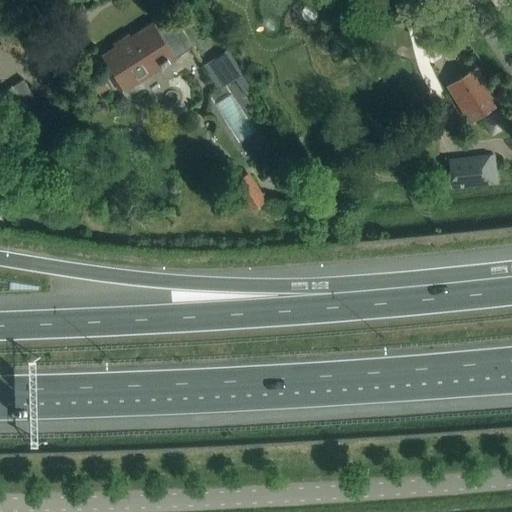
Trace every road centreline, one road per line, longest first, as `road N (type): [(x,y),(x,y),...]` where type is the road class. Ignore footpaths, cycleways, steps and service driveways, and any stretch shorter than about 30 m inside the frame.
road 1 (motorway): [(511,289),(199,321),(0,329)]
road 2 (unclassified): [(0,509),(368,495),(511,481)]
road 3 (motorway): [(0,387),(511,361)]
